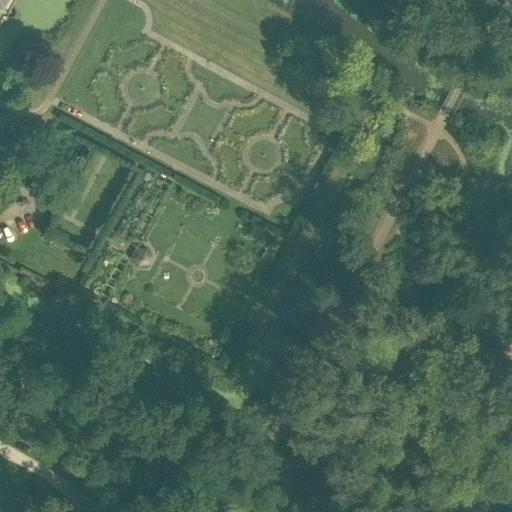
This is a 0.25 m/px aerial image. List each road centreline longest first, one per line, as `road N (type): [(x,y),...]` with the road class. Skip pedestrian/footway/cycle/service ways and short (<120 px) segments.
road 1 (track): [(243,491),(511,4)]
road 2 (track): [(154,419),(339,511)]
road 3 (track): [(511,271),(476,256),(435,149)]
